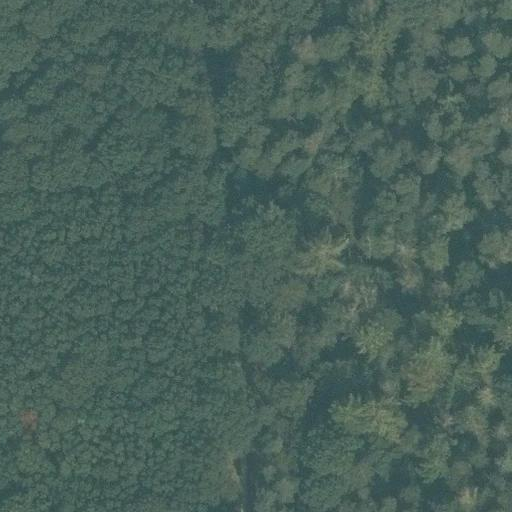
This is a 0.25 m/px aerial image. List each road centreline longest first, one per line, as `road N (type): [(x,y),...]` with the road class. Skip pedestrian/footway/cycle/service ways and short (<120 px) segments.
road 1 (track): [(265,511),(240,176),(210,0)]
road 2 (track): [(0,211),(206,87)]
